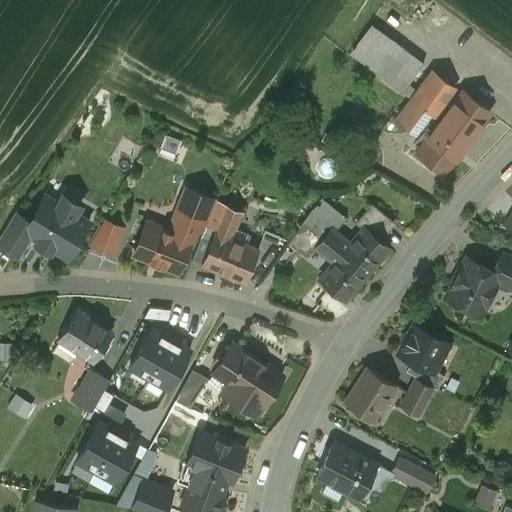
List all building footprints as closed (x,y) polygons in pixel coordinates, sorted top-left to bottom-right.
[(373,22),(350,52),(403,91),(426,61),(373,22)] [(453,88),(430,72),(411,99),(434,115),(453,88)] [(489,111),(460,90),(417,151),(444,172),(489,111)] [(216,199),(188,186),(175,216),(177,217),(195,224),(194,227),(199,229),(202,222),(206,223),(216,199)] [(60,203),(45,194),(23,230),(38,239),(37,244),(51,252),(53,248),(68,257),(89,222),(74,214),(79,205),(64,196),(60,203)] [(206,223),(205,226),(215,230),(226,203),(216,199),(206,223)] [(372,201),(356,220),(363,227),(375,237),(391,218),(372,201)] [(363,227),(351,242),(333,226),(339,219),(316,202),(304,219),(366,272),(388,247),(375,237),(363,227)] [(259,248),(232,237),(243,210),(226,203),(215,230),(201,263),(245,282),(259,248)] [(171,231),(146,221),(134,253),(177,271),(194,227),(195,224),(177,217),(171,231)] [(124,227),(105,219),(90,243),(114,253),(124,227)] [(366,272),(304,219),(289,241),(300,249),(307,240),(322,254),(325,251),(336,261),(320,278),(344,298),(366,272)] [(215,230),(205,226),(192,260),(201,263),(215,230)] [(511,256),(502,251),(494,265),(501,269),(495,280),(497,281),(511,288),(511,256)] [(492,270),(466,257),(460,270),(458,269),(452,281),(453,282),(446,296),(480,314),(497,281),(495,280),(501,269),(494,265),(492,270)] [(171,309),(150,307),(143,319),(168,320),(171,309)] [(111,332),(76,309),(58,337),(93,360),(111,332)] [(449,343),(413,324),(398,353),(412,360),(433,372),(434,370),(449,343)] [(163,334),(152,328),(130,368),(169,390),(191,350),(179,343),(181,339),(165,331),(163,334)] [(0,356),(12,357),(13,342),(0,341),(0,356)] [(282,374),(232,342),(226,351),(222,349),(212,363),(217,366),(213,372),(229,382),(225,387),(257,408),(254,412),(256,413),(262,403),(263,404),(282,374)] [(444,375),(434,370),(433,372),(412,360),(406,371),(416,376),(416,377),(432,386),(437,389),(444,375)] [(395,384),(367,366),(344,401),(373,419),(395,384)] [(108,380),(90,369),(72,399),(91,410),(93,406),(103,389),(108,380)] [(192,371),(177,400),(190,407),(206,379),(192,371)] [(416,377),(415,377),(400,405),(418,415),(432,386),(416,377)] [(113,395),(103,389),(93,406),(104,412),(113,395)] [(26,416),(34,403),(18,392),(10,405),(26,416)] [(110,427),(99,421),(76,461),(115,483),(138,443),(126,437),(127,433),(112,424),(110,427)] [(243,448),(199,431),(187,463),(195,466),(227,479),(231,480),(243,448)] [(376,463),(334,441),(317,473),(343,486),(341,491),(357,499),(376,463)] [(434,475),(400,457),(392,473),(426,491),(434,475)] [(227,479),(195,466),(181,503),(204,511),(214,511),(216,510),(217,511),(222,508),(224,503),(222,498),(220,497),(227,479)] [(159,511),(169,487),(141,476),(134,492),(125,488),(116,503),(131,506),(145,511),(159,511)] [(72,511),(73,507),(38,501),(35,511),(72,511)]
